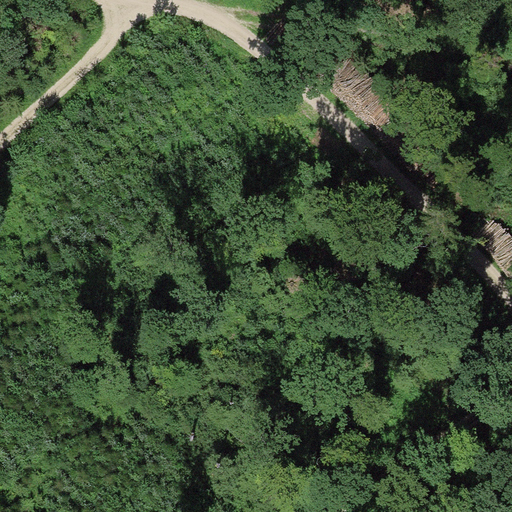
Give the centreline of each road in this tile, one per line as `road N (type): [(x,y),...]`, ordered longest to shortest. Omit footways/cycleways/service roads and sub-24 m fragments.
road 1 (track): [(511,300),(346,123),(215,15),(138,0)]
road 2 (track): [(215,15),(309,26),(511,75)]
road 3 (track): [(333,511),(511,394)]
road 4 (track): [(0,148),(148,1)]
